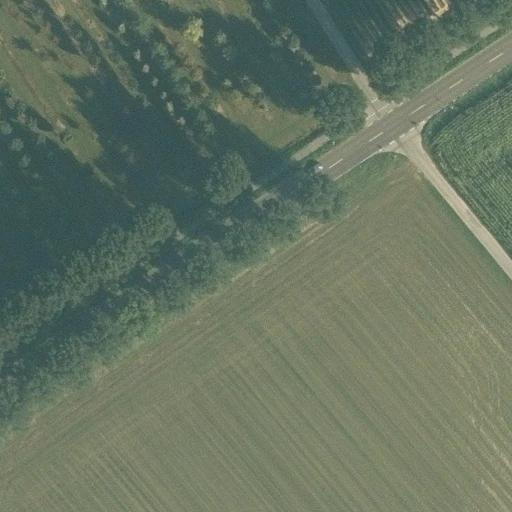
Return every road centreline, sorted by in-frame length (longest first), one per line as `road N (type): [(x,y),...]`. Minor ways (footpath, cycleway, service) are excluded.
road 1 (tertiary): [(0,391),(393,125)]
road 2 (unclassified): [(393,125),(511,269)]
road 3 (track): [(393,125),(312,0)]
road 4 (tertiary): [(393,125),(511,48)]
